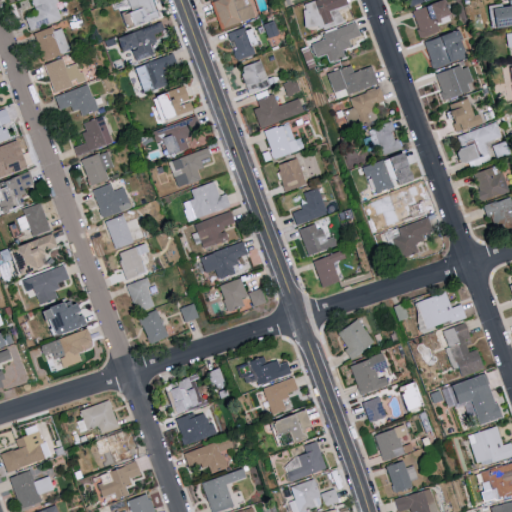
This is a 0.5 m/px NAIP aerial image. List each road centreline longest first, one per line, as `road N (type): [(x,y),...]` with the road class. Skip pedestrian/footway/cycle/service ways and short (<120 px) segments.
road 1 (tertiary): [(371,511),(181,0)]
road 2 (residential): [(0,415),(511,251)]
road 3 (residential): [(179,511),(0,28)]
road 4 (residential): [(511,374),(373,0)]
